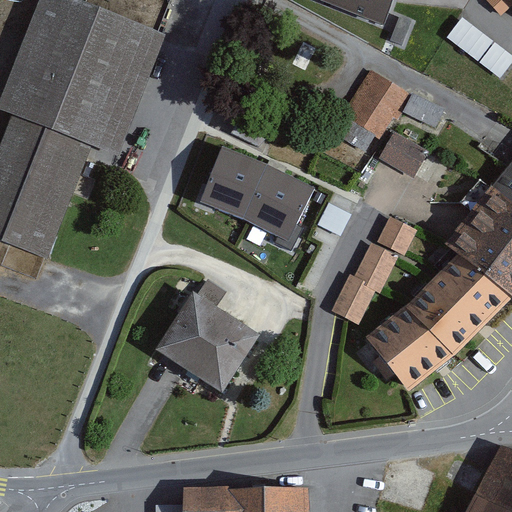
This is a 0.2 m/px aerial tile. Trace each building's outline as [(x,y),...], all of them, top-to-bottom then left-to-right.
[(76,194),(95,146),(111,153),(159,32),(157,32),(85,3),(76,0),(40,0),(34,17),(0,102),(0,107),(12,112),(0,143),(0,242),(9,246),(45,260),(50,261),(76,194)] [(318,0),(384,26),(394,0),(318,0)] [(511,0),(487,0),(501,16),(511,6),(511,0)] [(411,22),(399,17),(390,41),(401,45),(411,22)] [(467,21),(463,17),(447,37),(477,61),(493,41),(489,38),(478,29),(467,21)] [(500,47),(495,42),(479,62),(500,79),(511,64),(511,55),(500,47)] [(408,94),(371,70),(342,113),(348,117),(376,135),(380,138),(408,94)] [(445,110),(413,94),(404,112),(436,128),(445,110)] [(376,135),(348,117),(337,133),(365,152),(376,135)] [(394,132),(379,159),(413,178),(429,152),(394,132)] [(248,222),(288,241),(315,188),(267,165),(222,147),(201,202),(243,220),(248,222)] [(511,167),(495,190),(511,203),(511,167)] [(459,254),(511,296),(511,295),(511,203),(495,190),(492,187),(448,246),(459,254)] [(352,215),(329,203),(318,225),(341,237),(352,215)] [(346,319),(359,325),(376,292),(380,294),(382,291),(396,262),(400,254),(405,256),(406,254),(417,230),(390,217),(377,246),(372,243),(354,276),(350,275),(332,312),(336,313),(346,319)] [(511,296),(459,254),(409,302),(406,305),(453,352),(481,324),(511,296)] [(225,292),(208,281),(199,295),(216,306),(225,292)] [(199,295),(193,292),(179,314),(156,349),(173,361),(222,393),(260,335),(216,306),(199,295)] [(453,352),(406,305),(366,337),(369,342),(395,374),(408,389),(435,368),(440,363),(453,352)] [(511,511),(511,456),(499,451),(474,498),(503,511),(511,511)] [(306,511),(306,489),(184,491),(184,504),(184,511),(306,511)] [(503,511),(474,498),(466,511),(503,511)]
